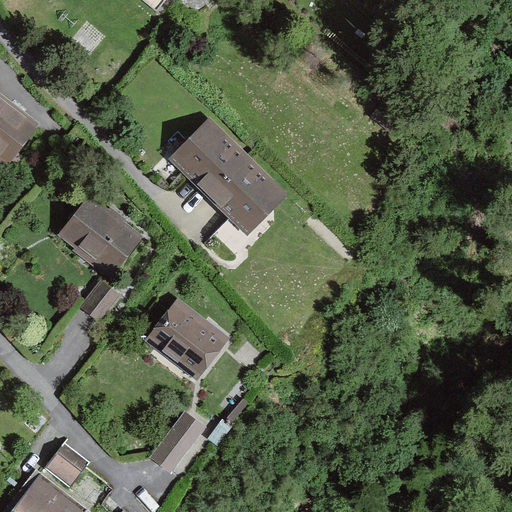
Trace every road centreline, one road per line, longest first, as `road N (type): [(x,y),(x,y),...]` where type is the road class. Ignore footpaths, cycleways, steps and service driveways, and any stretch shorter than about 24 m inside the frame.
road 1 (residential): [(208,220),(156,199),(0,26)]
road 2 (residential): [(109,464),(0,343)]
